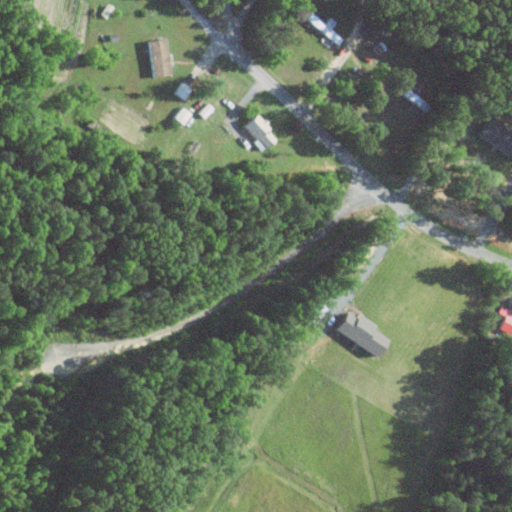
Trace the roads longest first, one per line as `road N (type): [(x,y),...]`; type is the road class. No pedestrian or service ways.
road 1 (residential): [(55,357),(141,340),(200,317),(376,187)]
road 2 (residential): [(495,259),(411,217),(225,43)]
